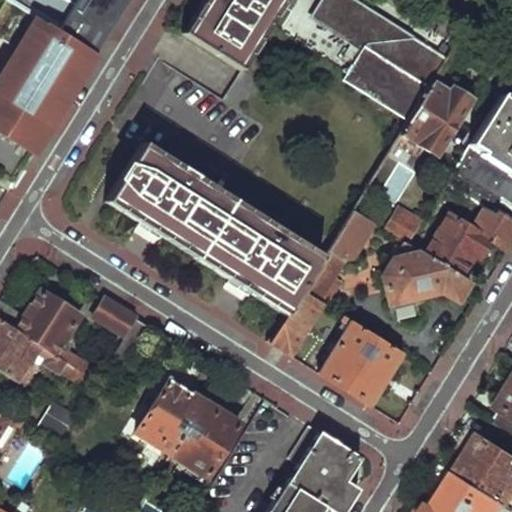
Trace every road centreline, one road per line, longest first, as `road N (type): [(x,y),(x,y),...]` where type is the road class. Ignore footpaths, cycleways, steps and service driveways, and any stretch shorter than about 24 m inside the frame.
road 1 (residential): [(405,457),(20,216)]
road 2 (residential): [(156,0),(20,216)]
road 3 (residential): [(405,457),(511,287)]
